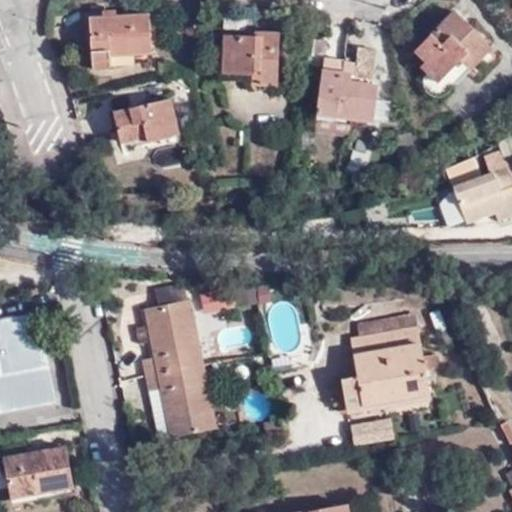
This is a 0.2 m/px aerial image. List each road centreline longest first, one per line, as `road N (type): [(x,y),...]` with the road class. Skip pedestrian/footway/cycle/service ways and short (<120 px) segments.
road 1 (residential): [(124,511),(76,252)]
road 2 (residential): [(83,217),(0,8)]
